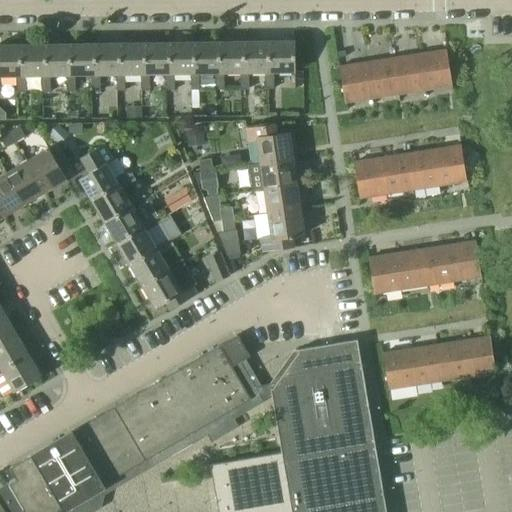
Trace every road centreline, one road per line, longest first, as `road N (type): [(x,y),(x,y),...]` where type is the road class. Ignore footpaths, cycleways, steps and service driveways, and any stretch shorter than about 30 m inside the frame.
road 1 (residential): [(0,10),(511,3)]
road 2 (residential): [(92,400),(247,310),(323,302)]
road 3 (residential): [(92,400),(19,269),(45,255)]
